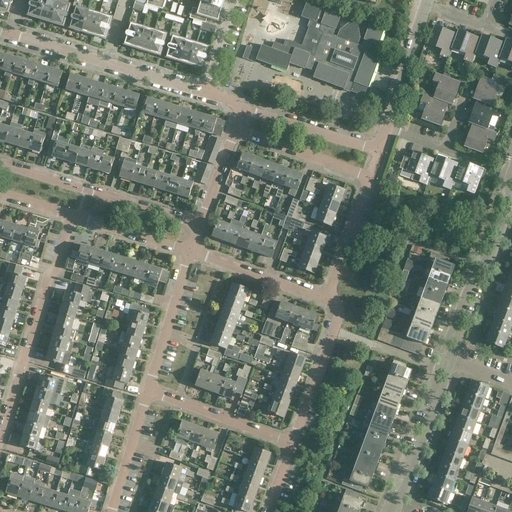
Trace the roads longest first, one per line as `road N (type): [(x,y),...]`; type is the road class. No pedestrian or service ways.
road 1 (residential): [(328,297),(367,178),(235,129)]
road 2 (residential): [(0,436),(72,218)]
road 3 (residential): [(199,224),(0,163)]
road 4 (unclassified): [(446,359),(477,265),(491,251),(509,203)]
road 5 (residential): [(386,126),(379,143),(366,148),(242,107)]
road 6 (unclassified): [(393,511),(446,359)]
road 7 (residential): [(288,441),(331,327),(328,297)]
road 8 (residential): [(288,441),(149,391)]
road 9 (residential): [(328,297),(190,253)]
road 10 (residential): [(149,391),(190,253)]
road 11 (residential): [(426,3),(386,126)]
road 12 (residential): [(111,511),(149,391)]
road 13 (residential): [(386,126),(447,148),(468,91)]
road 14 (residential): [(72,218),(190,253)]
